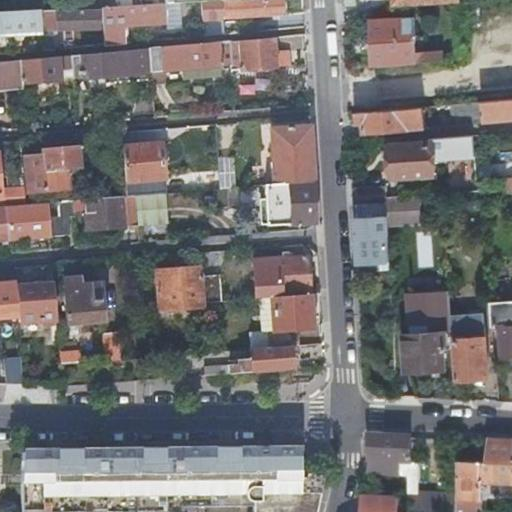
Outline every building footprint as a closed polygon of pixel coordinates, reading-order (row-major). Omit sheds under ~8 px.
[(249,0),(242,0),(199,2),(200,36),(210,35),(209,18),(220,17),(282,13),(281,0),(249,0)] [(162,3),(102,6),(103,45),(124,43),(123,23),(125,23),(163,20),(162,3)] [(37,13),(37,10),(0,12),(0,35),(38,33),(37,13)] [(97,11),(37,13),(38,33),(38,51),(50,50),(49,30),(98,29),(97,11)] [(370,42),(371,63),(442,58),(441,49),(421,50),(420,35),(414,35),(413,14),(368,17),(370,42)] [(210,35),(221,34),(220,17),(209,18),(210,35)] [(287,65),(285,35),(227,41),(228,65),(229,71),(287,65)] [(228,65),(227,41),(147,48),(149,79),(164,77),(164,70),(180,69),(219,65),(228,65)] [(145,72),(143,49),(69,56),(70,70),(71,78),(145,72)] [(70,70),(69,56),(0,62),(0,92),(21,90),(20,84),(21,84),(59,81),(58,71),(70,70)] [(220,75),(219,65),(180,69),(181,78),(220,75)] [(511,96),(450,102),(451,112),(458,122),(511,116),(511,96)] [(423,104),(353,110),(354,122),(362,121),(362,130),(425,125),(423,104)] [(312,182),(309,126),(269,128),(272,185),(276,185),(312,182)] [(442,135),(430,136),(430,140),(390,143),(392,175),(432,172),(431,154),(443,154),(442,135)] [(160,144),(120,147),(124,196),(134,196),(164,193),(160,144)] [(23,156),(26,192),(66,189),(65,170),(80,169),(78,146),(40,149),(40,154),(23,156)] [(511,174),(502,175),(502,189),(511,189),(511,174)] [(227,181),(218,181),(219,189),(227,188),(227,181)] [(314,222),(312,182),(276,185),(272,185),(264,186),(267,226),(314,222)] [(352,185),(357,260),(384,258),(385,266),(389,266),(387,223),(386,214),(385,195),(384,183),(352,185)] [(227,188),(219,189),(213,190),(214,208),(228,207),(227,194),(236,193),(236,188),(227,188)] [(0,198),(24,197),(23,189),(0,190),(0,198)] [(386,214),(387,223),(420,221),(418,192),(385,195),(386,214)] [(134,196),(124,196),(70,200),(71,212),(86,212),(87,229),(136,226),(139,225),(149,225),(149,222),(166,221),(164,193),(134,196)] [(236,193),(227,194),(228,207),(238,206),(236,193)] [(70,200),(46,202),(46,204),(47,236),(68,235),(67,218),(67,216),(72,215),(71,212),(70,200)] [(46,204),(5,208),(6,240),(47,236),(46,204)] [(277,277),(265,278),(266,294),(308,291),(307,257),(276,258),(277,277)] [(357,268),(385,266),(384,258),(357,260),(357,268)] [(158,310),(203,305),(203,303),(201,276),(200,268),(156,272),(158,310)] [(201,276),(203,303),(219,301),(217,275),(201,276)] [(65,323),(103,320),(100,283),(79,284),(78,277),(62,279),(65,323)] [(0,317),(16,317),(14,287),(14,283),(0,283),(0,317)] [(17,322),(54,319),(51,285),(14,287),(16,317),(17,322)] [(289,345),(297,345),(296,329),(310,328),(308,294),(269,297),(271,330),(259,331),(247,332),(248,349),(289,345)] [(257,298),(259,331),(271,330),(269,297),(257,298)] [(498,326),(500,355),(511,354),(511,297),(491,299),(488,299),(491,324),(494,324),(494,326),(498,326)] [(450,312),(454,377),(488,375),(483,310),(450,312)] [(446,330),(434,331),(433,323),(416,323),(417,331),(403,332),(405,369),(443,367),(442,349),(445,349),(445,344),(447,343),(446,330)] [(99,332),(101,361),(116,359),(114,331),(99,332)] [(228,373),(291,368),(289,345),(248,349),(249,358),(235,359),(236,365),(228,365),(228,373)] [(59,362),(76,361),(76,351),(58,352),(59,362)] [(0,367),(1,384),(18,383),(17,358),(0,358),(0,367)] [(368,462),(366,473),(397,475),(397,463),(409,464),(410,438),(367,436),(368,462)] [(457,465),(456,493),(455,511),(474,511),(474,509),(479,509),(480,484),(511,484),(511,442),(488,441),(487,466),(457,465)] [(30,450),(30,452),(21,452),(20,482),(20,503),(20,511),(55,511),(179,510),(179,506),(250,505),(250,511),(313,511),(319,487),(321,475),(303,472),(297,473),(297,450),(250,450),(250,447),(80,449),(30,449),(30,450)] [(19,486),(19,477),(9,477),(9,486),(19,486)] [(407,495),(406,495),(405,511),(455,511),(456,493),(407,492),(407,495)] [(395,511),(396,500),(361,499),(361,511),(395,511)]
